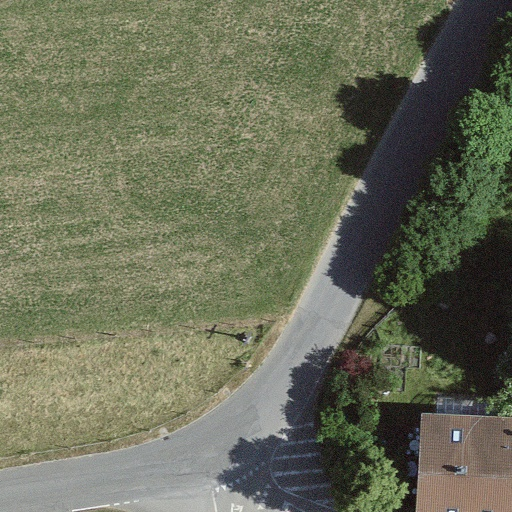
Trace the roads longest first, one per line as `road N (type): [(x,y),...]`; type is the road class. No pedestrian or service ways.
road 1 (tertiary): [(494,0),(408,136),(281,379),(246,430),(230,475)]
road 2 (tertiary): [(0,499),(168,470),(230,475)]
